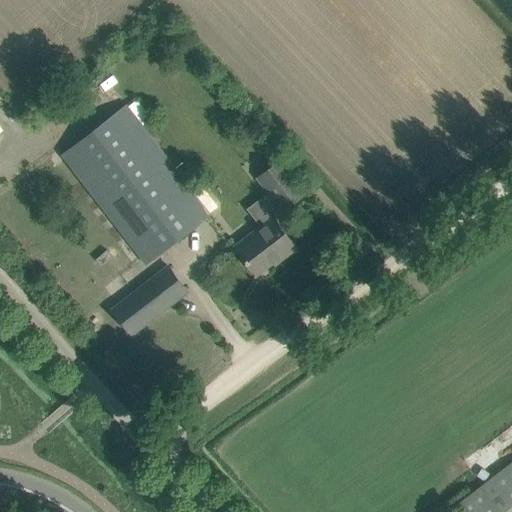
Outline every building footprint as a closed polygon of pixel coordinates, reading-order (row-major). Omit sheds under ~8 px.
[(197,194),(143,124),(152,117),(137,98),(129,105),(128,104),(62,155),(146,264),(212,213),(211,212),(217,207),(203,190),(197,194)] [(283,209),(306,191),(281,159),(258,177),(283,209)] [(297,247),(284,231),(274,217),(236,246),(257,274),(283,254),(285,256),(297,247)] [(132,334),(188,291),(169,266),(113,309),(132,334)] [(511,511),(511,461),(456,505),(461,511),(511,511)]
